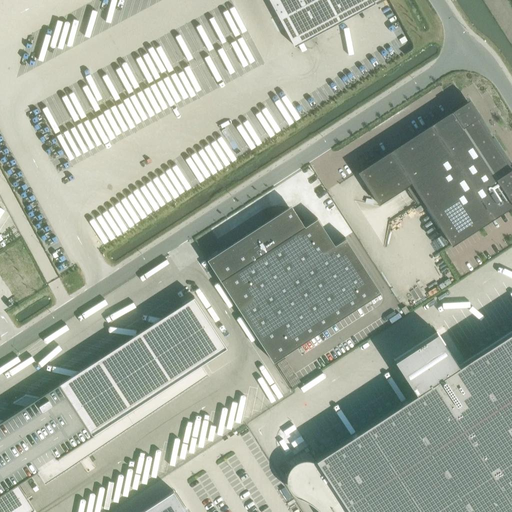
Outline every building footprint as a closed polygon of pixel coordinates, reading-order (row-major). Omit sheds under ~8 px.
[(269,0),(294,46),(380,0),(269,0)] [(511,171),(466,101),(357,172),(378,204),(411,183),(412,184),(407,188),(417,204),(422,201),(451,245),(511,205),(511,171)] [(211,257),(206,260),(273,361),(380,292),(345,237),(334,245),(317,218),(304,226),(298,217),(297,217),(295,214),(294,212),(291,210),(289,210),(287,209),(285,210),(282,211),(283,213),(278,216),(277,213),(275,214),(275,215),(211,258),(211,257)] [(0,511),(35,511),(17,483),(227,347),(194,296),(182,304),(196,307),(194,315),(186,314),(184,322),(175,320),(174,328),(165,327),(163,336),(140,331),(138,340),(130,338),(128,346),(120,344),(118,353),(110,351),(108,359),(99,357),(98,366),(89,364),(88,372),(79,370),(77,379),(69,377),(67,385),(59,383),(57,392),(49,390),(47,398),(25,395),(13,403),(24,405),(22,415),(14,413),(12,421),(4,419),(2,428),(0,427),(0,511)] [(315,458),(313,459),(314,461),(326,478),(327,481),(338,498),(340,501),(347,511),(511,511),(511,330),(466,360),(444,327),(437,332),(434,328),(432,329),(434,333),(394,359),(416,393),(315,458)] [(186,511),(173,490),(139,511),(186,511)]
